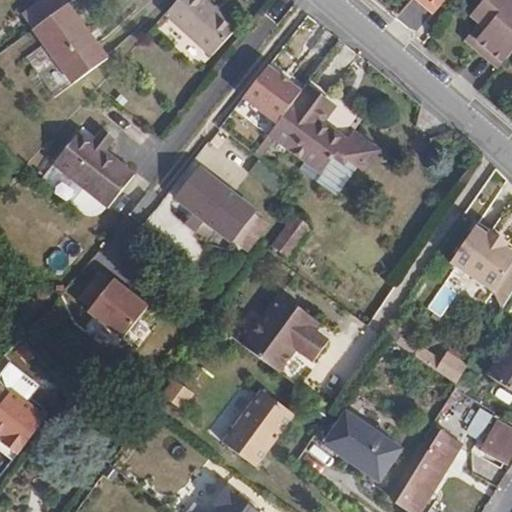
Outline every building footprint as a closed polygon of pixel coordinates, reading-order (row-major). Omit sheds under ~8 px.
[(40,0),(24,12),(33,23),(65,0),(40,0)] [(68,0),(65,0),(33,23),(72,77),(106,52),(68,0)] [(212,0),(169,0),(164,6),(209,48),(235,21),(212,0)] [(431,0),(419,0),(435,14),(441,8),(431,0)] [(488,29),(479,40),(492,51),(506,63),(511,55),(511,0),(486,0),(473,16),(483,24),(488,29)] [(467,42),(473,47),(479,40),(488,29),(483,24),(467,42)] [(473,47),(500,70),(506,63),(492,51),(479,40),(473,47)] [(308,74),(302,82),(331,103),(321,117),(344,136),(346,133),(347,133),(350,128),(360,114),(308,74)] [(302,82),(298,88),(319,104),(320,107),(311,119),(340,143),(344,136),(321,117),(331,103),(302,82)] [(298,88),(264,130),(301,157),(296,166),(314,178),(340,143),(311,119),(320,107),(319,104),(298,88)] [(106,145),(80,125),(73,133),(97,152),(102,151),(106,145)] [(361,152),(354,164),(356,165),(359,168),(373,146),(372,143),(350,128),(347,133),(362,142),(365,149),(361,152)] [(48,165),(89,195),(116,163),(102,151),(97,152),(73,133),(47,164),(48,165)] [(340,143),(314,178),(332,192),(354,164),(361,152),(365,149),(362,142),(347,133),(346,133),(344,136),(340,143)] [(195,163),(172,193),(189,206),(179,218),(191,228),(201,216),(219,230),(242,200),(223,185),(220,188),(196,169),(198,165),(195,163)] [(35,181),(77,212),(89,195),(48,165),(35,181)] [(198,165),(196,169),(220,188),(223,185),(198,165)] [(242,200),(219,230),(229,236),(231,234),(244,218),(257,228),(263,219),(249,208),(249,205),(242,200)] [(294,213),(273,241),(286,250),(307,223),(294,213)] [(244,218),(231,234),(246,244),(257,228),(244,218)] [(511,252),(472,225),(448,260),(490,289),(511,256),(511,252)] [(117,282),(93,312),(127,339),(151,309),(117,282)] [(278,291),(240,343),(277,369),(295,346),(312,358),(327,338),(303,319),(309,312),(278,291)] [(317,319),(309,312),(303,319),(312,326),(317,319)] [(511,324),(482,371),(511,389),(511,324)] [(18,450),(46,413),(11,386),(8,390),(0,383),(0,424),(7,431),(2,438),(18,450)] [(260,387),(222,440),(254,463),(293,411),(260,387)] [(344,407),(321,440),(377,479),(400,446),(387,437),(379,428),(372,423),(362,419),(344,407)] [(511,424),(495,413),(477,443),(503,460),(511,444),(511,424)] [(440,426),(395,498),(413,511),(460,439),(440,426)]
